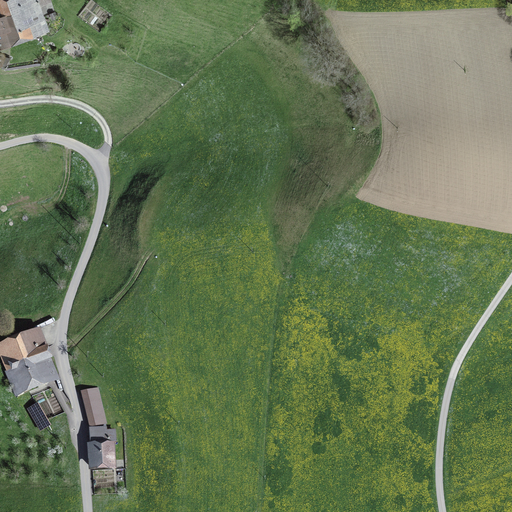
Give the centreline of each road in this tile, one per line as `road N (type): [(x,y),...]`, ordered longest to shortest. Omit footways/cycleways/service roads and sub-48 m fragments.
road 1 (unclassified): [(88,511),(79,415),(62,355),(65,316),(104,189),(97,160)]
road 2 (track): [(442,511),(439,446),(454,367),(511,276)]
road 3 (unclassified): [(0,103),(52,98),(89,109),(108,137),(97,160)]
